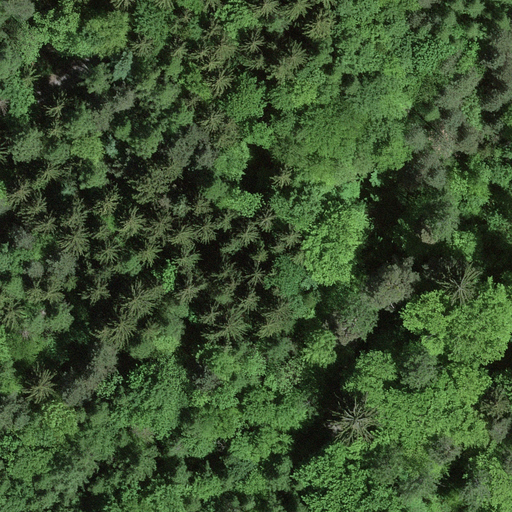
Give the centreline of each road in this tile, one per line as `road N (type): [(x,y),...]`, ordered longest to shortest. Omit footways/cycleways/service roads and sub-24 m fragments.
road 1 (track): [(238,0),(266,105),(327,252),(333,410),(348,511)]
road 2 (track): [(138,0),(105,52),(0,111)]
